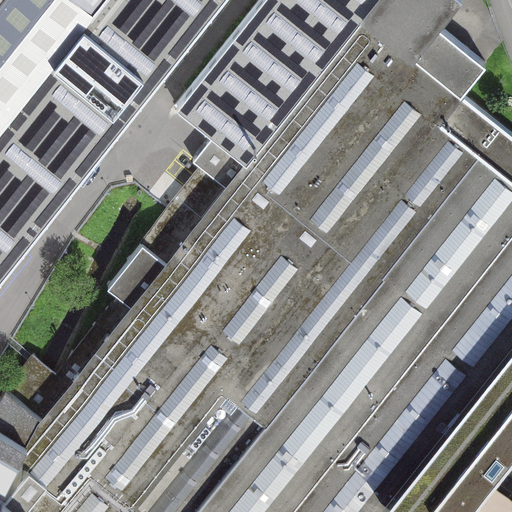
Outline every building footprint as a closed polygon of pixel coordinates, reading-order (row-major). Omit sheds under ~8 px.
[(0,0),(0,130),(102,0),(0,0)] [(102,0),(0,130),(0,289),(228,0),(102,0)] [(43,511),(440,20),(429,0),(373,0),(249,158),(215,132),(194,157),(203,169),(195,180),(108,285),(125,297),(70,371),(40,356),(0,423),(0,483),(5,487),(0,503),(0,511),(43,511)] [(215,132),(249,158),(373,0),(259,0),(177,102),(215,132)] [(496,63),(440,20),(43,511),(130,511),(449,121),(470,96),(496,63)] [(511,129),(470,96),(449,121),(488,151),(193,511),(286,511),(511,229),(511,129)] [(193,511),(488,151),(449,121),(130,511),(193,511)] [(379,511),(511,347),(511,229),(286,511),(379,511)] [(511,511),(511,344),(391,502),(404,511),(511,511)]
